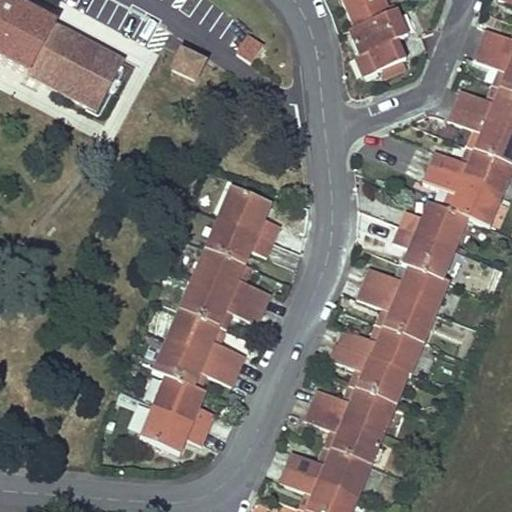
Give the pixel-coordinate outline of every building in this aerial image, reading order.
[(0,0),(0,64),(95,116),(123,63),(3,0),(0,0)] [(340,0),(353,29),(389,14),(387,9),(383,0),(340,0)] [(387,9),(389,14),(395,12),(393,6),(387,9)] [(406,38),(395,12),(389,14),(353,29),(348,32),(359,58),(368,54),(376,74),(378,73),(401,63),(404,62),(398,48),(394,50),(392,44),(396,42),(406,38)] [(485,32),(479,47),(511,60),(511,42),(485,32)] [(511,60),(479,47),(472,62),(499,73),(505,75),(498,90),(511,96),(511,60)] [(171,72),(194,84),(204,64),(180,53),(171,72)] [(354,60),(362,80),(376,74),(368,54),(359,58),(354,60)] [(378,73),(382,81),(405,72),(401,63),(378,73)] [(505,75),(499,73),(492,88),(498,90),(505,75)] [(498,90),(492,88),(486,104),(492,106),(498,90)] [(460,93),(453,108),(511,132),(511,96),(498,90),(492,106),(486,104),(460,93)] [(511,132),(453,108),(450,117),(447,123),(473,134),(479,137),(473,152),(511,168),(511,132)] [(473,134),(467,150),(473,152),(479,137),(473,134)] [(467,150),(461,165),(467,167),(473,152),(467,150)] [(434,154),(428,169),(501,199),(511,172),(511,168),(473,152),(467,167),(461,165),(434,154)] [(501,199),(428,169),(422,184),(448,195),(454,198),(448,213),(467,221),(488,230),(501,199)] [(230,189),(216,221),(272,244),(279,228),(263,221),(258,219),(264,204),(230,189)] [(448,195),(442,211),(448,213),(454,198),(448,195)] [(264,204),(258,219),(263,221),(270,206),(264,204)] [(427,205),(421,220),(426,222),(432,207),(427,205)] [(405,213),(398,229),(454,252),(467,221),(448,213),(442,211),(432,207),(426,222),(421,220),(405,213)] [(216,221),(204,251),(238,265),(244,251),(250,253),(266,260),(272,244),(216,221)] [(454,252),(398,229),(392,245),(407,251),(413,254),(407,268),(441,283),(454,252)] [(204,251),(191,281),(263,312),(270,297),(243,286),(237,283),(244,268),(238,265),(204,251)] [(244,251),(238,265),(244,268),(250,253),(244,251)] [(413,254),(407,251),(401,266),(407,268),(413,254)] [(401,266),(394,281),(401,283),(407,268),(401,266)] [(237,283),(243,286),(250,270),(244,268),(237,283)] [(368,270),(362,285),(434,316),(447,285),(441,283),(407,268),(401,283),(394,281),(368,270)] [(191,281),(178,312),(218,329),(224,314),(230,316),(257,328),(263,312),(191,281)] [(434,316),(362,285),(356,301),(382,312),(388,314),(382,329),(422,346),(434,316)] [(178,312),(165,343),(237,373),(244,358),(217,347),(212,344),(218,329),(178,312)] [(388,314),(382,312),(376,327),(382,329),(388,314)] [(218,329),(224,332),(230,316),(224,314),(218,329)] [(376,327),(369,343),(375,345),(382,329),(376,327)] [(224,332),(218,329),(212,344),(217,347),(224,332)] [(343,332),(337,347),(408,377),(409,377),(422,346),(382,329),(375,345),(369,343),(343,332)] [(165,343),(152,373),(164,379),(192,390),(198,375),(204,378),(231,389),(237,373),(165,343)] [(335,346),(329,362),(355,373),(361,375),(355,390),(395,407),(408,377),(337,347),(335,346)] [(409,377),(419,382),(432,350),(422,346),(409,377)] [(355,373),(349,388),(355,390),(361,375),(355,373)] [(192,390),(197,393),(204,378),(198,375),(192,390)] [(192,390),(164,379),(151,409),(207,432),(214,417),(198,410),(192,408),(198,393),(197,393),(192,390)] [(355,390),(349,388),(343,403),(349,406),(355,390)] [(316,392),(310,408),(382,438),(395,407),(355,390),(349,406),(343,403),(316,392)] [(192,408),(198,410),(204,395),(198,393),(192,408)] [(310,408),(304,423),(330,434),(336,436),(330,451),(370,468),(382,438),(310,408)] [(151,409),(139,440),(173,455),(179,440),(185,442),(201,449),(207,432),(151,409)] [(336,436),(330,434),(324,449),(330,451),(336,436)] [(179,440),(173,455),(179,457),(185,442),(179,440)] [(330,451),(324,449),(317,465),(323,467),(330,451)] [(291,454),(285,469),(357,499),(370,468),(330,451),(323,467),(317,465),(291,454)] [(382,473),(370,468),(357,499),(369,504),(382,473)] [(351,511),(357,499),(285,469),(280,480),(278,485),(305,495),(311,498),(304,511),(351,511)] [(304,511),(311,498),(305,495),(299,511),(301,511),(304,511)]
